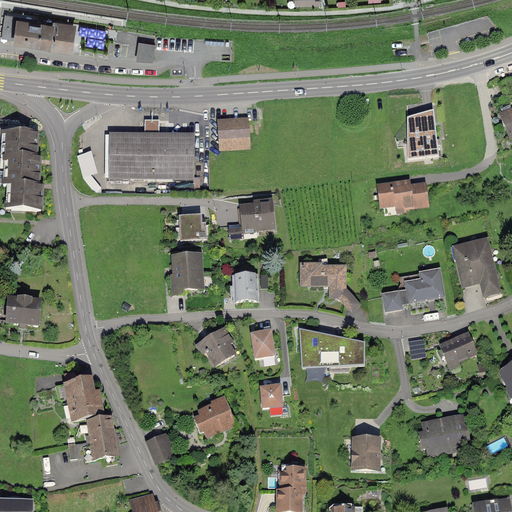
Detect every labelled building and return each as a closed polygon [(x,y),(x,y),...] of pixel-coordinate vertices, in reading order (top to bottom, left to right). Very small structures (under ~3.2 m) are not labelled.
[(5,36),(17,38),(19,21),(8,19),(5,36)] [(33,23),(19,21),(17,38),(16,40),(72,48),(74,28),(39,24),(39,22),(34,21),(33,23)] [(156,46),(141,44),(139,61),(154,62),(156,46)] [(511,79),(499,86),(506,99),(511,96),(511,79)] [(511,114),(511,108),(511,106),(502,110),(505,118),(511,114)] [(440,158),(434,114),(408,121),(415,146),(408,147),(408,161),(440,158)] [(502,119),(510,138),(511,137),(511,114),(505,118),(502,119)] [(247,123),(220,125),(221,146),(249,144),(247,123)] [(146,137),(110,137),(110,182),(195,182),(195,137),(159,137),(159,133),(146,133),(146,137)] [(39,160),(40,137),(4,136),(3,158),(39,160)] [(40,183),(41,160),(5,159),(4,182),(40,183)] [(380,218),(429,210),(425,184),(376,192),(380,218)] [(44,210),(45,188),(8,187),(8,209),(44,210)] [(276,229),(273,204),(255,206),(255,209),(242,210),(243,226),(229,227),(231,241),(244,239),(244,235),(264,233),(264,230),(276,229)] [(205,220),(182,221),(183,241),(206,240),(205,220)] [(462,262),(458,263),(463,284),(481,279),(485,296),(499,293),(488,245),(474,249),(474,246),(459,250),(462,262)] [(207,293),(204,258),(173,260),(175,295),(207,293)] [(319,268),(302,268),(302,287),(331,287),(331,298),(339,298),(353,312),(359,306),(345,292),(345,270),(328,270),(328,262),(319,262),(319,268)] [(402,306),(444,298),(440,272),(421,276),(422,283),(401,286),(397,292),(398,294),(383,297),(386,313),(403,310),(402,306)] [(263,277),(265,290),(271,289),(268,275),(263,277)] [(257,280),(236,281),(236,307),(257,306),(257,280)] [(0,326),(9,327),(9,325),(10,303),(10,301),(0,300),(0,326)] [(40,305),(10,303),(9,325),(39,327),(40,305)] [(203,345),(218,369),(237,357),(223,333),(203,345)] [(275,357),(271,334),(252,337),(256,360),(275,357)] [(366,348),(302,334),(304,371),(366,369),(366,348)] [(470,336),(441,349),(451,373),(481,360),(470,336)] [(424,342),(410,345),(413,359),(426,357),(424,342)] [(511,368),(503,373),(511,390),(511,368)] [(95,395),(92,381),(67,386),(70,401),(74,423),(104,417),(99,394),(95,395)] [(70,401),(67,386),(58,388),(61,402),(70,401)] [(281,388),(262,390),(263,410),(283,408),(281,388)] [(229,404),(200,415),(209,440),(238,429),(229,404)] [(118,459),(112,420),(89,423),(93,448),(84,450),(86,464),(105,461),(106,467),(119,465),(117,459),(118,459)] [(463,423),(426,431),(430,452),(437,455),(463,450),(468,444),(463,423)] [(164,439),(148,446),(157,465),(172,458),(164,439)] [(383,442),(354,442),(353,475),(382,476),(383,442)] [(76,445),(69,446),(71,461),(78,460),(76,445)] [(305,495),(305,472),(292,472),(292,476),(282,476),(282,494),(279,494),(278,511),(301,511),(301,495),(305,495)] [(32,511),(33,502),(0,501),(0,511),(32,511)] [(509,511),(508,502),(482,507),(482,511),(509,511)]
